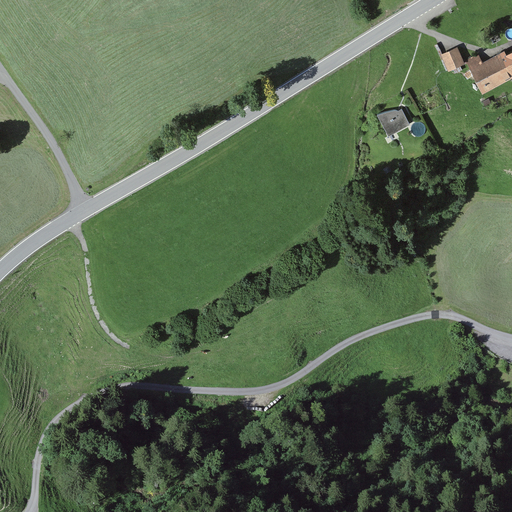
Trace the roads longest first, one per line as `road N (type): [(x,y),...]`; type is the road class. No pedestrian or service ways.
road 1 (track): [(32,511),(46,442),(63,414),(95,394),(137,386),(279,386),(357,338),(434,314),(511,337)]
road 2 (tertiary): [(84,211),(434,0)]
road 3 (unclassified): [(0,70),(59,155),(84,211)]
road 4 (track): [(130,348),(101,324),(85,246),(70,220)]
